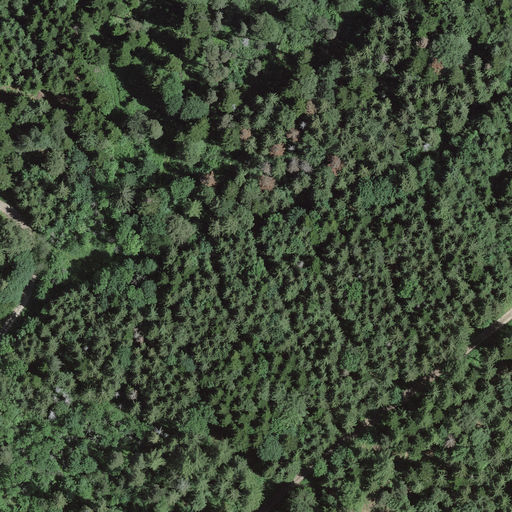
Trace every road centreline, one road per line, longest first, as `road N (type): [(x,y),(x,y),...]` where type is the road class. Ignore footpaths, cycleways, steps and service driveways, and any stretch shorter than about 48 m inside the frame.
road 1 (track): [(389,511),(292,486),(511,313)]
road 2 (track): [(0,206),(35,239),(31,283),(0,338)]
